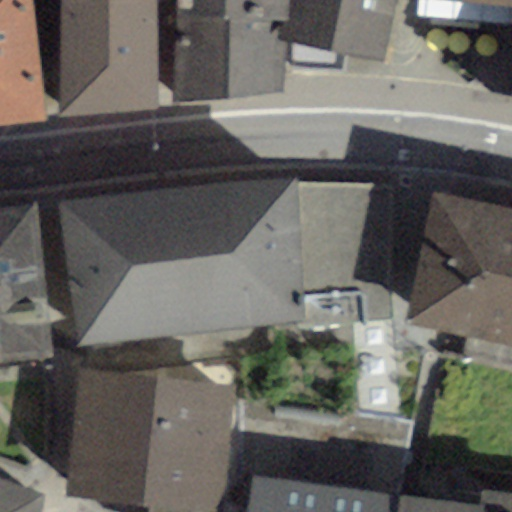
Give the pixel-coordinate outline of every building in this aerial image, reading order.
[(0,0),(0,108),(40,105),(28,0),(0,0)] [(59,0),(59,104),(150,99),(151,0),(59,0)] [(176,0),(173,97),(280,87),(283,30),(383,50),(393,0),(176,0)] [(65,196),(79,330),(302,307),(384,304),(389,185),(289,183),(288,172),(65,196)] [(511,211),(432,195),(403,324),(511,347),(511,211)] [(0,211),(0,347),(47,343),(33,208),(0,211)] [(221,511),(236,389),(79,370),(64,496),(149,506),(148,511),(221,511)] [(0,511),(41,511),(46,488),(0,476),(0,511)] [(396,511),(398,496),(251,476),(246,511),(396,511)] [(478,508),(398,496),(396,511),(511,511),(511,495),(481,491),(478,508)]
